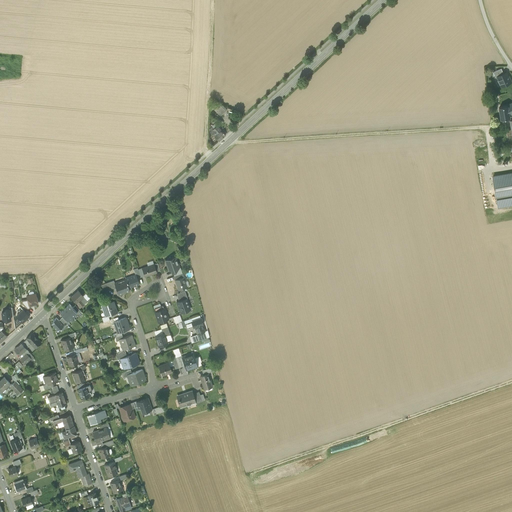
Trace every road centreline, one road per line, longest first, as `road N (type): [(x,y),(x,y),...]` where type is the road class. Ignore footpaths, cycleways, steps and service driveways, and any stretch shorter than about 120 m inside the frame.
road 1 (tertiary): [(383,0),(42,314)]
road 2 (track): [(228,142),(493,126)]
road 3 (track): [(511,382),(303,455)]
road 4 (track): [(213,0),(210,158)]
road 5 (residential): [(153,387),(130,303),(159,287)]
